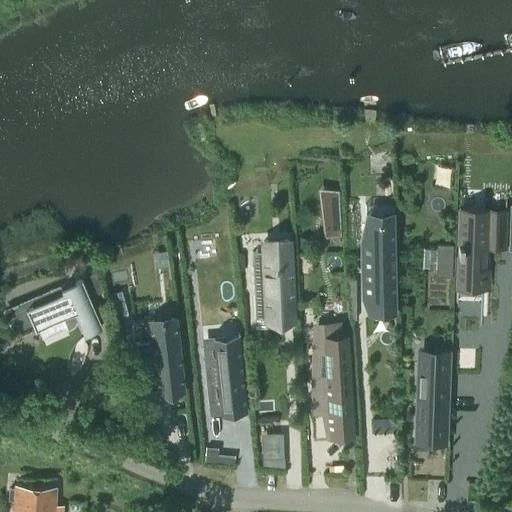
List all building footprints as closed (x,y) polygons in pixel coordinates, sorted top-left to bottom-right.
[(338,198),(321,198),(323,236),(340,236),(338,198)] [(458,207),(454,283),(489,285),(490,265),(487,265),(488,245),(506,246),(508,210),(458,207)] [(366,242),(360,242),(361,295),(367,295),(367,303),(394,302),(394,293),(394,292),(393,227),(393,226),(393,222),(382,222),(382,219),(376,220),(376,222),(366,222),(366,242)] [(265,241),(263,241),(264,266),(252,266),(254,317),(266,317),(266,321),(269,321),(269,322),(290,321),(290,320),(292,320),(288,240),(286,240),(286,239),(265,240),(265,241)] [(436,243),(436,275),(452,276),(453,244),(436,243)] [(355,277),(347,277),(348,295),(350,295),(351,318),(356,318),(355,277)] [(11,315),(20,336),(39,328),(42,337),(67,326),(68,328),(70,328),(74,337),(85,332),(86,334),(103,327),(82,279),(60,288),(62,293),(11,315)] [(135,342),(138,374),(154,372),(155,378),(156,384),(156,388),(157,392),(158,392),(163,392),(165,391),(177,390),(183,389),(175,319),(175,317),(163,319),(163,318),(160,318),(160,319),(148,320),(151,340),(135,342)] [(314,375),(313,411),(327,410),(328,434),(345,433),(344,431),(353,430),(354,436),(348,333),(347,333),(347,336),(342,336),(341,320),(340,320),(340,324),(320,325),(319,352),(324,352),(325,374),(314,375)] [(205,347),(203,347),(210,413),(245,409),(245,411),(247,411),(239,333),(237,333),(237,335),(212,337),(214,350),(205,351),(205,347)] [(417,346),(412,439),(447,440),(451,347),(417,346)] [(218,446),(205,444),(203,462),(233,465),(235,454),(217,453),(218,446)] [(15,484),(15,487),(9,487),(8,498),(14,500),(13,511),(61,511),(62,505),(54,504),(55,486),(15,484)]
